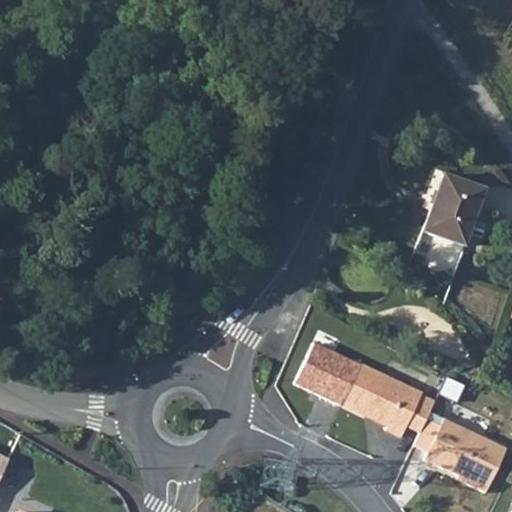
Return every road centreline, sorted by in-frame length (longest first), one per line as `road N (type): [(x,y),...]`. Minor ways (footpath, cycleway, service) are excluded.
road 1 (tertiary): [(386,0),(310,205),(256,311),(204,377)]
road 2 (track): [(511,145),(407,0)]
road 3 (residential): [(233,425),(324,464),(371,511)]
road 4 (residential): [(138,419),(0,387)]
